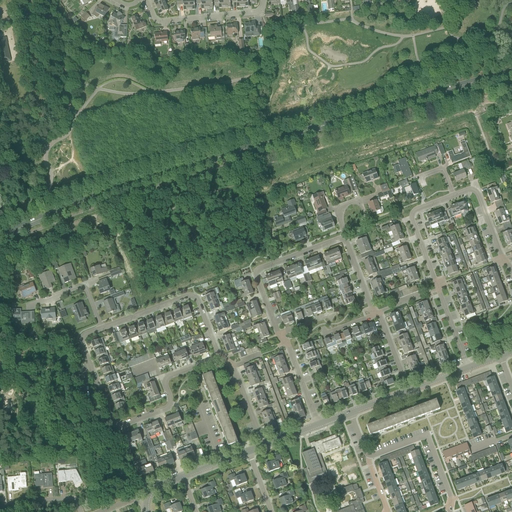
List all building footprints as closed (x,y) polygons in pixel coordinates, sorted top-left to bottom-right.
[(159,0),(160,1),(155,3),(157,9),(166,5),(163,0),(159,0)] [(188,0),(183,0),(182,0),(180,0),(180,5),(183,5),(183,10),(189,10),(188,0)] [(195,4),(198,4),(197,0),(191,0),(188,0),(189,10),(195,10),(195,4)] [(206,0),(197,0),(198,4),(201,4),(201,9),(207,9),(206,0)] [(212,3),(215,3),(215,0),(206,0),(207,9),(213,9),(212,3)] [(224,0),(215,0),(215,3),(218,3),(219,8),(225,8),(224,0)] [(303,0),(304,4),(307,4),(308,12),(314,11),(313,5),(310,5),(310,4),(309,0),(303,0)] [(104,18),(109,9),(100,4),(98,7),(96,6),(92,15),(97,18),(99,15),(104,18)] [(168,11),(166,6),(166,5),(157,9),(159,14),(168,11)] [(85,12),(81,17),(85,21),(90,17),(85,12)] [(121,16),(122,15),(118,13),(117,15),(113,13),(108,23),(108,27),(116,28),(115,32),(114,32),(114,38),(120,38),(120,37),(126,38),(127,31),(124,31),(124,27),(120,25),(125,18),(121,16)] [(138,20),(139,20),(137,15),(131,17),(134,24),(133,24),(136,30),(147,26),(144,19),(139,21),(138,20)] [(259,27),(255,27),(255,22),(250,22),(250,24),(249,24),(244,24),(245,35),(253,34),(253,36),(260,36),(259,27)] [(232,35),(238,34),(237,25),(226,26),(227,36),(232,36),(232,35)] [(217,26),(209,26),(210,31),(210,33),(210,37),(215,37),(215,41),(222,41),(222,40),(221,28),(217,28),(217,27),(217,26)] [(200,28),(198,29),(198,28),(196,28),(196,29),(191,29),(192,40),(199,40),(199,39),(204,38),(203,29),(200,29),(200,28)] [(175,34),(174,34),(174,39),(175,41),(176,41),(176,42),(183,42),(183,40),(185,40),(185,36),(184,31),(175,32),(175,34)] [(155,40),(154,40),(155,45),(155,47),(161,46),(160,45),(160,42),(168,42),(167,37),(167,32),(162,32),(162,33),(155,34),(155,39),(155,40)] [(6,38),(0,39),(0,52),(2,63),(10,61),(7,44),(6,38)] [(452,164),(470,157),(464,141),(460,143),(463,153),(461,154),(461,153),(459,154),(454,156),(452,151),(447,152),(450,158),(451,160),(451,161),(452,164)] [(434,155),(437,154),(435,147),(416,154),(419,162),(426,159),(426,161),(427,160),(426,159),(429,158),(429,159),(435,157),(434,155)] [(409,172),(410,172),(405,158),(397,161),(399,165),(393,167),(395,174),(401,172),(404,180),(399,182),(401,186),(403,186),(408,184),(406,178),(411,177),(409,172)] [(464,171),(471,168),(468,161),(461,164),(463,171),(458,173),(457,172),(453,174),(456,182),(466,178),(464,171)] [(375,169),(362,174),(364,179),(365,183),(376,179),(378,178),(376,173),(375,169)] [(344,186),(335,190),(336,193),(338,198),(342,197),(342,198),(343,198),(350,195),(349,192),(350,192),(351,192),(354,191),(358,190),(353,177),(350,178),(344,180),(343,183),(344,186)] [(387,183),(379,186),(382,193),(390,190),(387,183)] [(488,186),(489,186),(490,190),(487,191),(488,194),(487,194),(488,197),(489,197),(500,193),(499,189),(498,190),(495,183),(488,186)] [(415,184),(409,186),(408,184),(403,186),(404,188),(401,189),(405,201),(417,196),(417,195),(419,194),(415,184)] [(389,200),(393,198),(390,190),(382,193),(384,197),(388,195),(389,200)] [(322,198),(325,197),(323,193),(313,196),(316,205),(315,206),(316,209),(317,211),(320,210),(320,211),(325,209),(323,203),(324,203),(322,198)] [(500,193),(489,197),(488,197),(490,200),(491,204),(495,202),(496,207),(503,204),(500,197),(498,198),(497,195),(500,193)] [(380,202),(379,199),(378,198),(373,200),(373,202),(368,204),(372,213),(376,212),(377,215),(381,213),(382,213),(382,212),(383,211),(383,210),(383,209),(382,207),(379,208),(377,203),(380,202)] [(292,205),(295,204),(293,200),(287,203),(289,207),(281,210),(284,217),(275,220),(275,219),(274,220),(277,227),(291,221),(289,217),(296,214),(292,205)] [(461,214),(468,212),(464,202),(457,204),(461,214)] [(452,218),(461,214),(457,204),(450,207),(451,210),(448,211),(450,218),(449,219),(452,226),(455,225),(452,218)] [(506,211),(503,204),(496,207),(498,211),(495,212),(496,215),(495,216),(497,219),(505,216),(504,212),(506,211)] [(445,213),(442,215),(440,210),(434,213),(437,223),(444,221),(444,222),(446,221),(449,227),(452,226),(449,219),(448,219),(445,213)] [(430,226),(437,223),(434,213),(426,216),(430,226)] [(298,225),(306,222),(304,216),(296,219),(298,225)] [(331,217),(324,220),(322,216),(316,218),(319,224),(320,224),(323,232),(335,227),(331,217)] [(503,224),(504,228),(511,225),(508,218),(506,219),(505,216),(497,219),(498,222),(499,225),(503,224)] [(388,225),(381,228),(382,231),(386,230),(388,233),(389,237),(390,236),(393,235),(401,232),(398,225),(393,227),(389,229),(388,225)] [(466,228),(462,229),(463,232),(464,231),(467,237),(476,234),(473,225),(466,228)] [(511,232),(511,227),(511,225),(504,228),(506,232),(503,234),(504,237),(503,237),(504,240),(511,236),(511,234),(511,233),(511,232)] [(306,227),(303,228),(303,227),(291,232),(290,232),(289,233),(289,234),(288,235),(289,235),(289,236),(289,237),(290,237),(290,238),(291,238),(292,238),(293,238),(294,237),(295,241),(300,239),(300,240),(303,239),(302,237),(306,236),(305,235),(308,234),(306,227)] [(392,244),(403,239),(401,232),(393,235),(394,239),(390,240),(392,244)] [(469,243),(478,239),(476,234),(467,237),(469,243)] [(366,238),(367,238),(366,235),(359,237),(360,240),(356,242),(359,248),(369,244),(366,238)] [(445,239),(447,238),(446,235),(442,237),(437,239),(438,241),(436,242),(435,243),(436,245),(437,246),(438,246),(438,248),(449,244),(449,243),(447,244),(445,239)] [(471,248),(480,245),(478,239),(469,243),(471,248)] [(371,248),(370,248),(369,244),(359,248),(361,255),(365,253),(366,257),(370,256),(375,254),(374,252),(373,252),(371,248)] [(439,254),(449,250),(451,249),(449,244),(438,248),(439,249),(439,250),(438,250),(439,253),(439,254)] [(473,254),(482,250),(480,245),(471,248),(473,254)] [(400,256),(408,253),(406,247),(400,249),(400,248),(395,250),(397,253),(399,252),(400,256)] [(335,262),(341,259),(338,249),(331,252),(335,262)] [(443,259),(451,255),(449,250),(439,254),(441,257),(442,257),(443,259)] [(475,259),(484,256),(482,250),(473,254),(475,259)] [(374,258),(385,254),(383,251),(375,254),(370,256),(371,259),(364,262),(366,269),(377,265),(374,258)] [(328,265),(335,262),(331,252),(324,254),(328,265)] [(405,261),(411,259),(408,253),(400,256),(402,260),(399,261),(400,264),(406,262),(405,261)] [(443,265),(454,261),(451,255),(443,259),(443,260),(442,261),(443,265)] [(477,264),(475,265),(476,268),(486,265),(484,262),(486,261),(484,256),(475,259),(477,264)] [(315,269),(322,267),(318,257),(311,259),(315,269)] [(308,272),(315,269),(311,259),(305,262),(308,272)] [(447,270),(456,266),(454,261),(443,265),(444,268),(445,268),(446,268),(447,270)] [(75,279),(72,270),(70,264),(58,269),(62,279),(64,283),(75,279)] [(302,274),(300,269),(299,264),(292,266),(296,276),(302,274)] [(379,272),(377,265),(366,269),(369,276),(379,272)] [(106,268),(101,270),(99,266),(91,270),(94,277),(108,272),(106,268)] [(289,279),(296,276),(292,266),(285,269),(289,279)] [(460,271),(458,272),(456,266),(447,270),(449,275),(453,274),(454,277),(461,274),(460,271)] [(407,277),(416,274),(414,267),(402,272),(403,275),(406,274),(407,277)] [(495,268),(490,269),(488,267),(482,269),(483,272),(486,271),(487,276),(488,277),(497,273),(495,268)] [(28,279),(33,277),(30,269),(25,271),(28,279)] [(55,282),(53,277),(51,270),(38,275),(44,289),(45,290),(52,288),(50,283),(54,281),(55,282)] [(276,284),(283,281),(279,271),(272,274),(276,284)] [(490,282),(499,279),(497,273),(488,277),(490,282)] [(269,287),(276,284),(272,274),(266,276),(269,287)] [(346,278),(345,279),(343,274),(339,276),(339,275),(335,277),(339,286),(348,283),(346,278)] [(407,281),(405,282),(407,286),(413,284),(412,282),(414,282),(419,280),(416,274),(407,277),(405,278),(407,281)] [(461,280),(463,280),(462,277),(455,279),(456,282),(452,284),(454,289),(463,286),(461,280)] [(381,283),(384,282),(383,278),(370,283),(373,290),(382,287),(381,283)] [(100,294),(110,291),(106,279),(98,282),(99,285),(100,285),(100,287),(98,288),(100,294)] [(248,281),(242,283),(241,279),(234,281),(237,288),(241,287),(242,290),(251,287),(248,281)] [(492,288),(501,284),(499,279),(490,282),(492,288)] [(36,292),(34,287),(32,282),(18,288),(20,293),(21,293),(23,299),(28,297),(28,295),(36,292)] [(347,284),(348,283),(339,286),(342,296),(352,292),(350,288),(348,288),(347,284)] [(492,288),(489,289),(491,294),(494,293),(504,289),(503,286),(502,286),(501,284),(492,288)] [(456,295),(465,292),(463,286),(454,289),(456,295)] [(242,297),(253,293),(251,287),(242,290),(244,294),(241,294),(242,297)] [(387,289),(384,290),(382,287),(373,290),(375,297),(388,292),(387,289)] [(208,295),(206,296),(209,304),(218,300),(218,299),(219,299),(217,294),(216,294),(216,293),(214,289),(206,292),(208,295)] [(505,293),(504,289),(494,293),(496,299),(505,295),(504,293),(505,293)] [(115,294),(113,295),(114,299),(125,295),(123,291),(115,294)] [(275,300),(281,298),(279,292),(272,294),(275,300)] [(342,296),(340,297),(343,307),(346,306),(355,302),(353,297),(352,298),(350,293),(352,293),(352,292),(342,296)] [(458,300),(467,297),(465,292),(456,295),(458,300)] [(503,303),(507,301),(505,295),(496,299),(497,301),(494,302),(496,308),(504,305),(503,303)] [(460,306),(469,303),(467,297),(458,300),(460,306)] [(330,301),(329,302),(328,299),(323,301),(323,300),(318,302),(322,311),(326,309),(326,311),(332,309),(331,309),(333,308),(330,301)] [(118,305),(114,307),(111,300),(103,303),(105,303),(106,306),(105,306),(108,314),(112,312),(112,313),(113,313),(114,314),(120,312),(118,305)] [(217,304),(219,303),(218,300),(209,304),(211,311),(219,308),(217,304)] [(317,300),(308,303),(309,306),(313,316),(312,314),(317,313),(317,314),(322,312),(322,311),(318,302),(317,300)] [(55,303),(59,312),(65,309),(60,301),(55,303)] [(249,312),(259,308),(256,301),(246,305),(249,312)] [(427,302),(423,303),(422,301),(415,303),(416,306),(418,306),(420,310),(429,307),(427,302)] [(82,303),(73,307),(75,314),(77,313),(80,319),(85,317),(88,316),(85,309),(84,309),(82,303)] [(463,311),(471,308),(469,303),(460,306),(463,311)] [(183,320),(192,316),(188,306),(182,308),(183,309),(180,311),(179,309),(183,320)] [(308,318),(313,316),(309,306),(308,306),(309,307),(304,308),(299,309),(303,320),(303,319),(303,318),(307,316),(308,318)] [(422,316),(431,313),(429,307),(420,310),(422,316)] [(251,319),(261,316),(259,308),(249,312),(251,319)] [(474,310),(472,311),(471,308),(463,311),(465,317),(466,317),(467,319),(475,316),(474,313),(475,313),(474,310)] [(24,312),(21,312),(21,309),(13,310),(13,321),(21,321),(21,325),(34,324),(34,312),(30,312),(30,314),(24,314),(24,312)] [(56,319),(55,314),(54,309),(54,310),(46,311),(46,310),(41,310),(41,313),(42,321),(52,320),(52,323),(56,323),(56,319)] [(174,323),(183,320),(179,309),(173,311),(174,313),(171,314),(170,313),(174,323)] [(298,321),(303,320),(299,309),(299,310),(295,312),(295,311),(290,313),(294,323),(294,321),(298,320),(298,321)] [(399,312),(400,312),(399,309),(393,312),(394,314),(390,316),(392,321),(401,318),(399,312)] [(61,319),(67,316),(64,310),(59,312),(61,319)] [(165,326),(174,323),(170,313),(164,315),(165,316),(162,317),(161,316),(165,326)] [(289,325),(294,323),(290,313),(290,314),(286,315),(285,315),(281,317),(284,325),(288,323),(289,325)] [(433,318),(431,313),(422,316),(424,322),(425,324),(431,322),(430,320),(433,318)] [(223,318),(225,317),(224,314),(222,314),(214,317),(216,324),(224,321),(223,318)] [(156,330),(165,326),(161,316),(156,318),(156,320),(153,321),(152,319),(152,320),(156,330)] [(394,327),(403,323),(401,318),(392,321),(394,327)] [(143,323),(147,333),(148,332),(149,335),(157,332),(156,330),(152,320),(147,322),(147,323),(144,324),(143,323)] [(228,324),(226,325),(224,321),(216,324),(219,331),(229,328),(228,324)] [(426,327),(428,333),(437,329),(435,323),(432,325),(431,322),(425,324),(426,327)] [(138,336),(147,333),(143,323),(138,325),(138,326),(135,328),(134,326),(138,336)] [(255,334),(258,333),(267,330),(264,323),(258,325),(252,327),(255,334)] [(373,333),(375,332),(372,323),(367,325),(366,324),(362,325),(366,338),(374,335),(373,333)] [(396,332),(405,329),(403,323),(394,327),(396,332)] [(366,338),(362,325),(361,325),(362,327),(358,329),(357,327),(352,329),(356,338),(360,336),(361,337),(365,336),(366,338)] [(129,340),(138,336),(134,326),(129,328),(129,330),(126,331),(125,330),(129,340)] [(415,337),(418,336),(415,328),(409,330),(410,333),(413,332),(415,337)] [(348,331),(343,332),(346,342),(350,340),(351,340),(351,341),(356,339),(356,338),(352,329),(353,331),(348,332),(348,331)] [(430,338),(439,334),(437,329),(428,333),(430,338)] [(120,343),(129,340),(125,330),(120,332),(120,333),(117,334),(116,333),(120,342),(119,342),(120,343)] [(263,339),(269,336),(267,330),(258,333),(260,336),(257,338),(259,345),(265,343),(263,339)] [(347,345),(346,342),(343,332),(343,334),(339,336),(338,334),(334,336),(338,348),(347,345)] [(231,339),(235,337),(234,334),(230,335),(222,338),(224,346),(232,343),(231,339)] [(400,343),(409,339),(407,334),(398,337),(400,343)] [(441,340),(439,334),(430,338),(432,344),(434,344),(435,345),(434,343),(441,340)] [(333,350),(338,348),(334,336),(333,336),(334,338),(330,339),(329,338),(324,340),(327,349),(332,347),(333,350)] [(94,351),(105,347),(102,338),(91,342),(94,351)] [(402,348),(411,345),(409,339),(400,343),(399,344),(400,346),(401,347),(402,348)] [(429,345),(426,346),(424,340),(421,341),(424,349),(430,347),(429,345)] [(235,354),(237,353),(239,352),(241,352),(237,341),(232,343),(224,346),(227,352),(233,350),(235,354)] [(313,347),(311,342),(302,346),(304,351),(305,350),(307,354),(315,351),(314,347),(313,347)] [(202,344),(199,345),(198,343),(195,344),(200,355),(206,353),(202,344)] [(194,357),(200,355),(195,344),(193,345),(194,346),(190,348),(194,357)] [(404,354),(414,351),(411,345),(402,348),(404,354)] [(430,347),(424,349),(425,352),(428,351),(431,350),(435,352),(436,354),(445,351),(443,345),(441,346),(436,348),(435,345),(435,346),(430,347)] [(105,347),(94,351),(97,357),(98,357),(99,360),(108,356),(105,347)] [(382,351),(380,351),(378,347),(370,350),(374,359),(383,356),(382,351)] [(184,348),(178,350),(179,352),(182,360),(186,358),(186,360),(189,359),(187,354),(185,350),(184,348)] [(176,353),(173,354),(175,359),(177,364),(179,363),(178,361),(182,360),(179,352),(178,350),(175,351),(176,353)] [(423,359),(426,358),(423,350),(417,352),(418,355),(421,354),(423,359)] [(315,352),(315,351),(307,354),(307,355),(305,355),(307,360),(309,360),(310,364),(319,361),(317,357),(315,352)] [(438,360),(447,356),(445,351),(436,354),(438,360)] [(282,356),(280,357),(279,354),(270,357),(271,359),(273,360),(274,359),(276,365),(284,362),(282,356)] [(99,360),(98,360),(100,366),(101,366),(103,369),(112,366),(108,356),(99,360)] [(172,366),(170,361),(168,356),(162,358),(165,366),(169,365),(169,366),(172,366)] [(382,356),(384,356),(383,356),(374,359),(377,368),(387,365),(385,360),(384,361),(382,356)] [(408,365),(417,361),(415,356),(406,359),(408,365)] [(445,364),(450,362),(447,356),(438,360),(440,366),(439,366),(440,368),(446,366),(445,364)] [(161,367),(165,366),(162,358),(156,360),(160,370),(162,369),(161,367)] [(318,361),(319,361),(310,364),(309,365),(311,370),(312,369),(314,374),(322,371),(318,361)] [(410,370),(419,367),(417,361),(408,365),(410,370)] [(278,371),(286,367),(284,362),(276,365),(278,371)] [(247,376),(256,373),(258,372),(257,369),(255,370),(252,364),(249,365),(249,363),(248,363),(250,368),(245,370),(247,376)] [(386,366),(387,365),(377,368),(381,378),(390,374),(389,370),(387,370),(386,366)] [(106,378),(115,374),(112,366),(103,369),(101,369),(103,375),(105,375),(106,378)] [(280,376),(289,373),(286,367),(278,371),(280,376)] [(419,367),(410,370),(412,376),(417,374),(417,377),(424,375),(423,372),(421,372),(421,370),(419,367)] [(209,394),(218,390),(212,373),(202,376),(206,386),(205,386),(204,386),(206,391),(206,390),(207,390),(209,394)] [(249,381),(258,378),(256,373),(247,376),(249,381)] [(276,377),(273,378),(271,373),(268,374),(271,382),(277,380),(276,377)] [(109,387),(118,384),(115,374),(106,378),(105,378),(107,384),(108,384),(109,387)] [(389,375),(391,375),(390,374),(381,378),(383,383),(385,388),(394,384),(392,379),(391,379),(389,375)] [(488,386),(496,383),(494,377),(492,378),(489,379),(487,380),(486,380),(488,386)] [(251,387),(260,384),(258,378),(249,381),(251,387)] [(284,387),(293,384),(290,378),(282,381),(284,387)] [(362,378),(357,380),(358,382),(362,393),(367,391),(366,389),(371,387),(368,379),(363,381),(362,378)] [(148,380),(150,380),(149,379),(147,380),(144,381),(142,382),(145,389),(147,388),(148,392),(157,389),(154,382),(150,384),(148,380)] [(348,383),(346,384),(346,382),(343,383),(344,388),(345,388),(340,390),(340,389),(340,390),(343,400),(348,398),(348,396),(352,395),(353,396),(348,383)] [(362,393),(358,382),(353,384),(354,385),(350,386),(349,386),(348,383),(353,396),(358,394),(357,393),(361,391),(362,393)] [(490,392),(498,389),(496,383),(488,386),(490,392)] [(118,384),(108,387),(111,396),(122,393),(118,384)] [(286,393),(295,389),(293,384),(284,387),(286,393)] [(258,390),(253,392),(255,398),(264,394),(267,393),(266,390),(265,391),(264,388),(258,390)] [(156,396),(159,395),(157,389),(148,392),(150,395),(147,396),(150,403),(157,400),(156,396)] [(288,398),(297,395),(295,389),(286,393),(288,398)] [(458,391),(456,391),(458,397),(465,394),(463,389),(460,390),(458,391)] [(493,398),(501,395),(498,389),(490,392),(493,398)] [(215,411),(225,408),(218,390),(209,394),(212,403),(211,403),(212,408),(213,408),(214,407),(215,411)] [(343,400),(340,390),(335,391),(335,392),(331,394),(331,393),(330,393),(334,403),(339,401),(338,400),(343,398),(343,400)] [(122,393),(111,396),(113,402),(115,402),(116,405),(115,405),(115,406),(125,402),(125,401),(124,400),(122,393)] [(321,394),(321,395),(322,397),(321,397),(324,407),(329,405),(329,403),(333,402),(334,403),(330,393),(325,395),(325,394),(324,393),(321,394)] [(257,403),(266,400),(264,394),(255,398),(257,403)] [(460,403),(468,400),(465,394),(458,397),(460,403)] [(284,399),(281,400),(279,395),(277,396),(280,404),(285,402),(284,399)] [(495,404),(503,401),(501,395),(493,398),(495,404)] [(257,403),(259,409),(268,405),(266,400),(257,403)] [(291,409),(301,406),(299,400),(289,403),(291,409)] [(431,413),(440,409),(436,400),(419,406),(422,416),(426,414),(427,415),(426,415),(427,416),(431,414),(431,413)] [(462,409),(470,406),(468,400),(460,403),(462,409)] [(497,410),(505,407),(503,401),(495,404),(497,410)] [(118,415),(128,411),(125,402),(115,406),(117,411),(118,410),(120,414),(118,414),(118,415)] [(279,414),(281,413),(278,405),(272,407),(273,409),(276,408),(279,414)] [(294,415),(303,411),(301,406),(291,409),(294,415)] [(413,419),(422,416),(419,406),(401,413),(405,423),(409,421),(409,422),(409,423),(414,421),(414,420),(413,419)] [(465,415),(472,412),(470,406),(462,409),(465,415)] [(499,416),(507,413),(505,407),(497,410),(499,416)] [(222,429),(231,425),(225,408),(215,411),(217,415),(216,415),(215,415),(217,420),(218,419),(222,429)] [(273,413),(271,413),(270,411),(261,414),(263,420),(272,416),(274,415),(273,413)] [(301,418),(305,417),(303,411),(294,415),(296,420),(295,420),(296,423),(302,421),(301,418)] [(467,421),(474,418),(472,412),(465,415),(467,421)] [(178,414),(178,413),(174,414),(174,415),(172,416),(176,427),(178,426),(177,424),(182,422),(178,414)] [(401,424),(405,423),(401,413),(384,420),(387,429),(397,426),(397,427),(402,425),(401,424)] [(501,421),(509,418),(507,413),(499,416),(501,421)] [(173,429),(176,427),(172,416),(164,419),(168,428),(172,426),(173,429)] [(276,421),(274,422),(272,416),(263,420),(265,425),(276,421)] [(469,427),(477,424),(474,418),(467,421),(469,427)] [(504,427),(511,424),(509,418),(501,421),(504,427)] [(384,430),(387,429),(384,420),(366,426),(370,436),(380,432),(380,433),(380,434),(385,432),(384,431),(384,430)] [(275,425),(277,424),(276,421),(265,425),(268,431),(272,429),(272,431),(277,430),(275,425)] [(158,422),(151,424),(154,432),(155,435),(158,434),(163,432),(162,432),(161,427),(160,427),(158,422)] [(148,425),(145,426),(147,432),(146,432),(148,436),(148,437),(148,438),(149,438),(155,435),(154,432),(151,424),(150,423),(147,424),(148,425)] [(471,433),(479,430),(477,424),(469,427),(471,433)] [(228,446),(238,443),(231,425),(222,429),(223,432),(222,433),(223,438),(224,437),(225,437),(228,446)] [(142,440),(140,434),(138,429),(134,431),(134,432),(131,433),(135,443),(135,441),(138,440),(139,442),(142,440)] [(474,439),(481,436),(479,430),(471,433),(474,439)] [(198,438),(195,431),(190,433),(186,435),(189,442),(198,438)] [(128,446),(135,443),(131,433),(124,436),(128,446)] [(338,438),(337,438),(336,435),(315,443),(314,442),(309,444),(312,450),(314,449),(316,455),(319,454),(321,453),(321,454),(323,454),(323,452),(325,452),(325,453),(342,446),(338,438)] [(471,455),(466,444),(466,443),(460,446),(463,455),(467,453),(468,456),(471,455)] [(187,446),(183,448),(184,450),(187,458),(194,456),(190,445),(187,446)] [(153,447),(149,449),(152,456),(152,457),(156,455),(154,451),(159,449),(158,446),(153,447)] [(460,456),(463,455),(460,446),(454,448),(458,460),(461,459),(460,456)] [(183,448),(176,450),(177,453),(179,456),(180,461),(187,458),(184,450),(183,448)] [(456,461),(458,460),(454,448),(448,450),(451,459),(455,458),(456,461)] [(319,454),(316,455),(314,449),(312,450),(302,454),(307,468),(303,469),(309,484),(313,483),(312,481),(323,477),(324,478),(328,477),(319,454)] [(410,454),(407,454),(410,461),(413,459),(420,456),(418,450),(415,452),(413,453),(410,454)] [(448,460),(451,459),(448,450),(442,452),(447,464),(449,463),(448,460)] [(171,455),(170,453),(167,454),(167,456),(164,458),(167,466),(174,463),(171,455)] [(277,462),(281,460),(279,455),(273,457),(274,461),(266,464),(269,472),(280,468),(277,462)] [(415,465),(423,462),(420,456),(413,459),(415,465)] [(164,458),(160,459),(160,457),(156,458),(160,469),(167,466),(164,458)] [(150,464),(147,465),(145,460),(142,461),(147,474),(153,471),(150,464)] [(140,464),(136,465),(138,469),(140,476),(147,474),(142,461),(139,462),(140,464)] [(381,471),(389,468),(387,462),(384,463),(382,464),(379,465),(381,471)] [(417,471),(425,468),(423,462),(415,465),(417,471)] [(499,475),(505,473),(502,465),(496,467),(499,475)] [(493,477),(499,475),(496,467),(490,469),(493,477)] [(383,477),(392,474),(389,468),(381,471),(383,477)] [(419,477),(427,474),(425,468),(417,471),(419,477)] [(487,479),(493,477),(490,469),(484,471),(487,479)] [(75,485),(82,482),(75,470),(58,472),(59,482),(66,482),(66,481),(73,480),(75,485)] [(481,482),(487,479),(484,471),(478,474),(481,482)] [(39,472),(34,472),(34,475),(35,481),(34,481),(34,483),(35,483),(35,485),(43,484),(43,487),(43,488),(53,487),(51,473),(39,475),(39,472)] [(284,479),(288,478),(286,472),(280,475),(281,478),(272,481),(276,490),(286,486),(284,479)] [(26,476),(26,473),(25,473),(20,473),(20,477),(8,478),(9,491),(18,490),(18,487),(26,486),(26,483),(26,482),(25,476),(26,476)] [(244,474),(235,477),(234,474),(228,476),(230,482),(234,480),(236,487),(247,482),(244,474)] [(385,483),(394,480),(392,474),(383,477),(385,483)] [(421,483),(429,480),(427,474),(419,477),(421,483)] [(475,484),(481,482),(478,474),(472,476),(475,484)] [(469,486),(475,484),(472,476),(466,478),(469,486)] [(463,488),(469,486),(466,478),(460,480),(463,488)] [(388,489),(396,486),(394,480),(385,483),(388,489)] [(424,489),(432,486),(429,480),(421,483),(424,489)] [(457,491),(463,488),(460,480),(454,483),(457,491)] [(216,487),(216,486),(214,481),(208,484),(209,487),(201,490),(204,499),(215,495),(212,488),(216,487)] [(360,489),(358,489),(356,484),(352,486),(352,485),(339,490),(341,496),(352,492),(355,493),(357,499),(356,499),(356,500),(356,501),(348,504),(349,507),(338,511),(336,511),(332,511),(364,511),(361,503),(359,504),(358,502),(359,502),(360,500),(359,500),(363,498),(360,489)] [(390,495),(398,492),(396,486),(388,489),(390,495)] [(426,495),(434,492),(432,486),(424,489),(426,495)] [(291,497),(295,495),(292,490),(286,492),(288,496),(279,499),(282,507),(293,503),(291,497)] [(250,492),(242,495),(240,491),(234,494),(236,500),(240,498),(242,504),(254,500),(250,492)] [(392,501),(400,498),(398,492),(390,495),(392,501)] [(428,501),(436,498),(434,492),(426,495),(428,501)] [(503,502),(507,501),(504,493),(498,495),(501,503),(502,506),(504,505),(503,502)] [(502,506),(501,503),(498,495),(492,498),(495,506),(501,503),(502,506)] [(394,507),(402,504),(400,498),(392,501),(394,507)] [(430,507),(438,504),(436,498),(428,501),(430,507)] [(489,508),(495,506),(492,498),(486,500),(489,508)] [(221,511),(219,506),(223,504),(221,499),(214,501),(216,505),(207,508),(208,511),(221,511)] [(474,505),(477,504),(476,501),(464,506),(466,511),(475,508),(474,505)] [(179,503),(171,506),(169,503),(163,505),(165,510),(169,509),(170,511),(180,511),(183,511),(179,503)]
